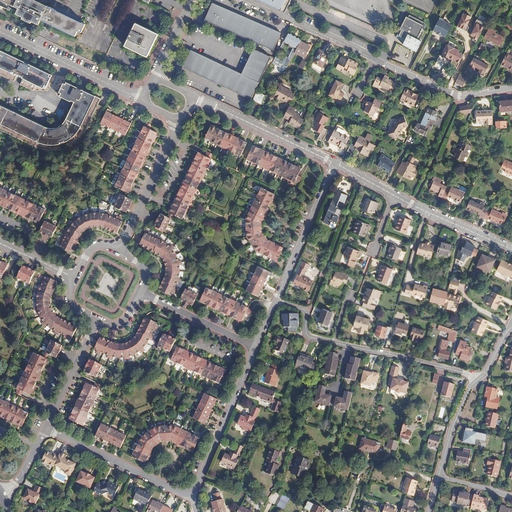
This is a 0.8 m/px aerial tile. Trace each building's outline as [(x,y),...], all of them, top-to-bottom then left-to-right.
[(0,0),(0,5),(9,10),(10,8),(12,9),(16,0),(0,0)] [(16,0),(12,9),(16,11),(15,13),(22,17),(21,18),(30,23),(31,21),(38,24),(40,19),(43,13),(41,12),(42,10),(44,11),(47,6),(35,0),(16,0)] [(258,0),(261,1),(262,0),(287,11),(288,9),(291,1),(290,1),(290,0),(258,0)] [(262,0),(261,1),(284,12),(287,11),(262,0)] [(213,1),(205,19),(273,49),(281,32),(213,1)] [(78,21),(47,6),(44,11),(40,19),(74,36),(77,31),(81,32),(85,24),(78,21)] [(469,26),(474,17),(464,12),(457,27),(468,32),(470,28),(469,26)] [(441,13),(434,26),(438,28),(443,31),(443,30),(444,29),(448,31),(449,29),(453,21),(446,16),(445,14),(441,13)] [(414,51),(415,52),(421,41),(418,40),(423,32),(420,31),(424,23),(413,18),(412,19),(407,16),(406,18),(405,17),(398,30),(400,31),(397,36),(401,38),(404,39),(402,45),(414,51)] [(487,24),(478,19),(475,24),(476,27),(471,36),(475,37),(473,40),(477,42),(487,24)] [(156,36),(157,33),(134,22),(133,25),(135,26),(133,30),(131,30),(123,45),(146,56),(154,40),(152,39),(154,35),(156,36)] [(490,28),(484,38),(490,41),(489,42),(494,45),(494,43),(500,46),(503,41),(499,39),(500,36),(495,33),(495,32),(490,28)] [(300,40),(288,34),(284,42),(289,45),(289,46),(293,49),(288,58),(286,57),(284,59),(277,55),(275,54),(274,58),(272,60),(274,61),(286,67),(294,52),(299,41),(300,40)] [(284,42),(283,41),(275,54),(277,55),(284,42)] [(309,46),(299,41),(294,52),(303,57),(309,46)] [(456,68),(463,54),(446,45),(440,55),(448,59),(451,60),(449,65),(456,68)] [(0,73),(15,80),(19,73),(22,74),(25,76),(21,83),(34,90),(38,83),(47,87),(54,74),(33,64),(28,62),(25,60),(0,47),(0,73)] [(193,50),(185,68),(252,99),(271,57),(253,48),(242,73),(193,50)] [(328,54),(319,50),(312,62),(321,67),(328,54)] [(511,57),(506,54),(500,65),(511,71),(511,57)] [(344,59),(340,57),(335,68),(341,71),(343,67),(347,69),(346,72),(353,75),(356,69),(355,68),(357,64),(347,60),(346,62),(344,61),(344,59)] [(485,73),(488,66),(473,59),(470,65),(469,65),(468,68),(473,71),(474,68),(479,70),(477,73),(483,76),(484,73),(485,73)] [(465,79),(458,76),(454,83),(462,87),(465,79)] [(380,80),(375,77),(370,87),(376,89),(377,87),(386,91),(387,89),(391,91),(395,85),(391,83),(391,82),(386,80),(382,77),(380,80)] [(0,129),(40,148),(44,150),(48,151),(52,151),(56,151),(60,151),(63,150),(67,149),(70,147),(73,145),(77,142),(82,138),(84,134),(86,131),(103,97),(86,89),(82,88),(78,86),(66,80),(59,93),(75,100),(76,101),(75,103),(66,121),(64,124),(62,125),(60,127),(58,127),(55,128),(52,128),(49,127),(45,126),(0,104),(0,129)] [(339,92),(343,84),(335,80),(328,95),(335,99),(336,98),(340,100),(343,94),(339,92)] [(278,86),(276,85),(269,98),(272,99),(273,97),(274,96),(273,96),(278,86)] [(290,93),(278,86),(273,96),(274,96),(273,97),(277,99),(277,98),(279,99),(285,102),(286,101),(290,103),(294,96),(290,94),(290,93)] [(409,90),(404,88),(400,99),(414,104),(417,96),(412,94),(413,92),(409,91),(409,90)] [(264,95),(256,91),(251,100),(259,104),(264,95)] [(371,104),(367,102),(362,112),(372,117),(374,112),(376,113),(381,102),(374,98),(371,104)] [(511,100),(499,102),(500,112),(511,110),(511,105),(511,104),(511,100)] [(476,101),(466,103),(462,111),(470,114),(476,101)] [(293,108),(288,106),(282,117),(287,120),(288,119),(290,120),(289,121),(288,123),(294,127),(298,118),(299,116),(294,113),(294,112),(293,108)] [(438,113),(427,108),(420,125),(418,124),(415,131),(426,135),(429,128),(428,128),(430,124),(433,125),(438,113)] [(110,111),(107,109),(100,124),(109,128),(114,116),(110,114),(109,114),(110,111)] [(492,110),(476,112),(477,122),(485,121),(485,125),(492,124),(492,121),(493,120),(493,115),(492,110)] [(313,119),(316,121),(311,129),(319,133),(316,140),(321,142),(327,130),(323,127),(324,124),(322,123),(324,120),(326,121),(328,116),(317,111),(315,115),(313,119)] [(117,118),(114,116),(109,128),(117,132),(122,120),(124,117),(120,116),(119,118),(117,118)] [(303,120),(298,118),(294,127),(298,129),(303,120)] [(391,127),(389,127),(385,135),(395,140),(397,135),(398,136),(402,129),(407,127),(404,118),(394,121),(391,127)] [(124,121),(122,120),(117,132),(125,136),(132,121),(129,120),(127,123),(124,121)] [(146,134),(151,136),(155,138),(156,137),(157,134),(155,133),(156,131),(154,130),(150,128),(143,124),(142,128),(139,129),(138,130),(146,134)] [(213,127),(210,125),(203,139),(209,142),(215,130),(216,127),(214,125),(213,127)] [(220,128),(216,127),(215,130),(209,142),(215,144),(221,130),(219,129),(220,128)] [(143,140),(148,142),(150,144),(151,142),(153,143),(154,140),(155,138),(151,136),(146,134),(138,130),(138,131),(139,134),(137,137),(143,140)] [(228,132),(226,131),(225,132),(221,130),(215,144),(219,146),(219,148),(221,149),(228,132)] [(330,137),(332,138),(330,143),(334,145),(335,143),(339,144),(338,147),(343,149),(349,138),(334,130),(330,137)] [(231,133),(228,132),(221,149),(222,149),(224,149),(227,150),(234,136),(230,135),(231,133)] [(237,138),(234,136),(227,150),(231,152),(231,154),(233,154),(241,138),(238,136),(237,138)] [(363,138),(358,136),(353,145),(350,144),(346,151),(351,154),(354,150),(355,147),(360,149),(359,153),(366,156),(369,149),(372,150),(374,146),(368,143),(369,139),(364,137),(363,138)] [(150,144),(148,142),(143,140),(137,137),(136,140),(133,141),(132,142),(140,146),(144,148),(149,151),(151,147),(151,146),(149,145),(150,144)] [(243,139),(241,138),(233,154),(234,155),(236,154),(241,157),(241,156),(240,155),(244,147),(246,142),(243,141),(243,139)] [(137,152),(141,154),(144,156),(145,154),(147,155),(148,154),(149,151),(144,148),(140,146),(132,142),(132,143),(133,146),(131,149),(137,152)] [(454,147),(452,152),(455,154),(454,158),(462,162),(465,157),(466,157),(468,153),(469,154),(471,151),(469,150),(471,147),(462,142),(459,149),(454,147)] [(254,146),(252,145),(245,158),(245,159),(249,160),(250,162),(251,163),(259,146),(255,145),(254,146)] [(264,149),(259,146),(251,163),(253,164),(254,163),(258,165),(264,151),(263,150),(264,149)] [(134,158),(138,160),(143,163),(145,159),(145,158),(144,157),(144,156),(141,154),(137,152),(131,149),(130,152),(127,153),(126,155),(134,158)] [(428,150),(424,149),(422,153),(432,157),(434,153),(432,152),(428,150)] [(266,151),(264,151),(258,165),(261,166),(262,168),(263,169),(271,152),(267,150),(266,151)] [(193,154),(192,157),(208,165),(209,163),(207,161),(209,158),(195,152),(195,154),(193,153),(193,154)] [(276,154),(271,152),(263,169),(264,169),(266,168),(270,170),(276,157),(275,156),(276,154)] [(143,163),(138,160),(134,158),(126,155),(127,158),(125,161),(131,164),(135,166),(139,168),(140,166),(141,167),(142,166),(143,163)] [(379,160),(376,166),(381,169),(382,168),(385,169),(384,171),(389,174),(394,164),(388,161),(389,160),(380,155),(378,159),(379,160)] [(278,157),(276,157),(270,170),(273,172),(274,174),(275,174),(283,158),(279,156),(278,157)] [(190,161),(191,162),(190,163),(203,170),(205,167),(207,166),(208,165),(192,157),(190,160),(190,161)] [(288,160),(283,158),(275,174),(277,175),(278,174),(282,176),(289,163),(287,162),(288,160)] [(402,161),(395,173),(400,175),(402,173),(405,174),(403,177),(409,180),(411,176),(414,177),(417,172),(414,170),(416,167),(411,164),(412,162),(408,160),(406,163),(402,161)] [(127,170),(132,172),(137,175),(138,174),(138,173),(140,170),(138,169),(139,168),(135,166),(131,164),(125,161),(124,164),(121,165),(121,166),(127,170)] [(290,163),(289,163),(282,176),(285,177),(286,180),(287,180),(295,164),(291,162),(290,163)] [(500,169),(504,171),(503,173),(511,177),(511,165),(503,162),(500,169)] [(188,166),(186,169),(202,177),(203,175),(202,173),(203,170),(190,163),(190,165),(188,165),(188,166)] [(300,166),(295,164),(287,180),(289,181),(290,180),(295,182),(298,176),(297,176),(300,168),(299,168),(300,166)] [(120,167),(122,169),(120,173),(124,175),(129,177),(133,180),(134,177),(136,178),(136,176),(137,175),(132,172),(127,170),(121,166),(120,167)] [(185,172),(184,173),(185,174),(185,176),(198,182),(199,179),(202,178),(202,177),(186,169),(185,172)] [(121,182),(125,184),(132,187),(133,183),(134,182),(132,181),(133,180),(129,177),(124,175),(120,173),(118,176),(116,177),(115,179),(121,182)] [(182,178),(180,181),(197,189),(197,187),(196,185),(198,182),(185,176),(184,177),(182,177),(182,178)] [(430,182),(431,182),(427,191),(432,193),(433,191),(438,193),(437,197),(441,199),(445,191),(446,187),(439,184),(440,180),(432,176),(430,182)] [(114,179),(115,182),(114,185),(127,192),(128,190),(130,190),(131,188),(132,187),(125,184),(121,182),(115,179),(114,179)] [(178,186),(180,187),(179,188),(192,194),(193,191),(196,190),(197,189),(180,181),(179,185),(178,186)] [(257,191),(256,193),(272,201),(274,196),(273,195),(274,193),(261,187),(259,191),(257,191)] [(176,189),(175,193),(191,201),(192,199),(191,197),(192,194),(179,188),(178,190),(177,189),(176,189)] [(449,193),(445,191),(441,199),(445,201),(447,198),(460,203),(464,193),(451,188),(449,193)] [(6,190),(3,189),(0,194),(0,205),(2,206),(10,190),(8,189),(6,190)] [(11,191),(10,190),(2,206),(6,208),(7,207),(8,208),(15,195),(12,193),(11,191)] [(340,207),(343,208),(348,196),(336,191),(333,198),(338,201),(342,202),(340,207)] [(120,193),(117,199),(114,206),(117,207),(122,210),(126,212),(127,210),(129,206),(131,202),(132,200),(120,193)] [(173,198),(174,199),(173,200),(186,206),(188,203),(190,202),(191,201),(175,193),(173,197),(173,198)] [(255,195),(256,196),(255,200),(268,206),(269,204),(270,204),(272,201),(256,193),(255,195)] [(18,196),(15,195),(8,208),(10,208),(9,210),(14,212),(21,196),(20,195),(18,196)] [(23,196),(21,196),(14,212),(18,214),(19,213),(20,213),(27,200),(23,199),(23,196)] [(330,209),(329,208),(323,222),(329,224),(338,201),(333,198),(330,206),(331,207),(330,209)] [(378,204),(366,199),(362,210),(372,214),(373,209),(374,206),(377,207),(378,204)] [(30,202),(27,200),(20,213),(22,214),(21,216),(26,218),(34,201),(32,200),(30,202)] [(173,202),(171,201),(170,202),(169,205),(185,213),(186,211),(185,208),(186,206),(173,200),(173,202)] [(251,203),(250,205),(266,213),(268,209),(266,208),(268,206),(255,200),(253,202),(251,203)] [(35,202),(34,201),(26,218),(30,220),(31,219),(32,219),(39,206),(36,205),(35,202)] [(342,202),(338,201),(329,224),(330,224),(331,222),(336,224),(343,208),(340,207),(342,202)] [(479,205),(469,201),(465,211),(470,214),(471,212),(474,213),(480,216),(479,217),(483,219),(487,211),(487,210),(483,208),(484,205),(480,203),(479,205)] [(167,209),(169,210),(168,212),(172,214),(180,218),(182,215),(184,214),(185,213),(169,205),(168,208),(167,209)] [(251,208),(249,211),(262,218),(263,216),(264,217),(266,213),(250,205),(250,206),(251,208)] [(45,209),(39,206),(32,219),(34,220),(33,222),(38,224),(45,209)] [(73,218),(71,220),(73,222),(69,227),(68,230),(66,229),(65,232),(63,234),(65,235),(64,237),(63,239),(61,238),(60,240),(59,243),(61,244),(60,246),(66,249),(71,252),(72,250),(73,251),(75,247),(77,243),(81,234),(84,230),(85,229),(90,227),(98,226),(99,226),(104,227),(108,229),(111,231),(115,233),(116,231),(117,232),(119,227),(122,221),(120,219),(121,217),(119,216),(117,215),(115,217),(113,216),(110,214),(111,212),(108,210),(105,210),(104,213),(99,212),(93,212),(92,210),(90,210),(89,210),(86,211),(87,213),(82,215),(77,218),(76,216),(73,218)] [(159,214),(157,220),(154,224),(154,226),(158,228),(162,230),(165,231),(167,225),(170,219),(166,216),(168,212),(164,210),(161,214),(160,213),(159,214)] [(490,212),(487,211),(483,219),(487,221),(487,219),(497,224),(498,222),(503,224),(507,215),(503,213),(501,214),(492,210),(490,212)] [(247,216),(245,217),(244,219),(260,222),(262,218),(249,211),(247,216)] [(398,223),(397,223),(395,228),(406,232),(410,219),(401,216),(400,215),(398,219),(400,219),(398,223)] [(244,221),(246,222),(246,228),(260,227),(260,222),(244,219),(244,221)] [(51,223),(45,220),(39,231),(46,234),(52,237),(52,236),(54,232),(56,227),(57,226),(51,223)] [(354,224),(355,224),(352,232),(364,237),(366,232),(364,231),(366,228),(367,229),(368,229),(369,225),(355,220),(354,224)] [(260,227),(246,228),(247,232),(245,234),(246,237),(261,231),(260,227)] [(162,258),(164,261),(165,263),(165,266),(166,269),(166,271),(165,275),(165,277),(163,280),(161,284),(159,288),(160,288),(160,290),(165,292),(170,295),(172,292),(175,293),(176,291),(177,289),(174,288),(175,285),(177,282),(179,283),(181,281),(181,277),(179,277),(180,271),(179,265),(182,264),(182,262),(181,259),(178,259),(177,255),(174,249),(175,248),(174,246),(174,245),(171,244),(170,245),(165,242),(162,240),(162,238),(160,237),(158,236),(157,238),(155,237),(153,236),(153,233),(152,233),(149,231),(148,233),(145,232),(143,238),(140,243),(142,244),(141,246),(146,248),(148,249),(151,250),(156,253),(157,254),(162,258)] [(261,231),(246,237),(247,239),(249,240),(251,243),(263,235),(261,231)] [(265,240),(263,235),(251,243),(254,249),(253,251),(254,253),(265,240)] [(270,242),(265,240),(254,253),(256,254),(258,253),(264,256),(270,242)] [(273,244),(270,242),(264,256),(267,257),(274,243),(273,244)] [(453,246),(440,242),(437,252),(450,256),(453,246)] [(460,251),(458,251),(456,258),(459,260),(463,253),(466,254),(468,251),(472,253),(471,256),(479,259),(482,253),(478,251),(478,250),(474,248),(474,246),(466,242),(463,248),(462,247),(460,251)] [(276,244),(274,243),(267,257),(269,258),(276,244)] [(424,244),(419,243),(416,253),(431,257),(434,245),(429,243),(429,244),(425,243),(424,244)] [(280,246),(276,244),(269,258),(276,261),(279,256),(282,248),(280,247),(280,246)] [(390,248),(391,249),(390,252),(388,257),(398,261),(402,249),(392,245),(390,248)] [(359,252),(347,247),(344,256),(346,258),(350,260),(348,265),(354,267),(356,262),(355,262),(354,261),(356,257),(357,258),(359,252)] [(496,260),(483,254),(477,267),(490,273),(496,260)] [(511,279),(511,265),(501,260),(496,271),(501,273),(501,274),(501,275),(505,277),(506,276),(507,275),(511,277),(510,279),(511,279)] [(298,274),(294,283),(305,287),(304,288),(310,290),(314,280),(308,278),(303,276),(306,269),(307,270),(310,263),(303,261),(298,274)] [(28,268),(22,265),(16,278),(22,280),(28,283),(30,280),(32,276),(34,271),(28,268)] [(380,274),(377,280),(387,284),(392,269),(382,265),(380,269),(382,270),(380,274)] [(272,273),(257,266),(253,274),(265,280),(267,275),(271,276),(272,273)] [(332,276),(333,277),(332,279),(330,279),(328,285),(339,289),(341,283),(340,282),(341,280),(345,282),(348,275),(334,270),(332,276)] [(265,280),(253,274),(250,282),(261,288),(264,290),(266,286),(262,285),(265,280)] [(35,311),(37,311),(39,316),(42,321),(40,322),(42,325),(44,327),(46,325),(50,328),(51,328),(54,330),(53,332),(55,333),(58,335),(59,332),(61,333),(63,334),(62,337),(64,338),(67,339),(68,337),(71,338),(74,332),(76,327),(74,326),(75,325),(72,323),(68,321),(61,318),(58,317),(56,315),(54,313),(52,310),(51,307),(49,302),(50,296),(51,295),(52,291),(54,288),(56,283),(55,282),(56,281),(51,278),(45,276),(44,278),(41,277),(40,279),(39,281),(42,283),(40,285),(39,288),(36,287),(35,290),(34,293),(37,293),(36,299),(36,305),(34,306),(34,309),(35,311)] [(459,283),(450,280),(448,287),(457,290),(459,283)] [(261,288),(250,282),(246,290),(260,298),(262,295),(258,293),(261,288)] [(413,287),(407,285),(405,293),(415,296),(415,295),(424,298),(427,287),(423,286),(423,287),(414,285),(413,287)] [(213,290),(206,287),(199,302),(204,304),(205,302),(206,303),(213,290)] [(185,290),(183,295),(180,299),(183,301),(189,304),(192,305),(198,294),(192,291),(186,288),(185,290)] [(366,294),(364,294),(361,302),(363,302),(362,306),(374,310),(376,306),(373,305),(375,300),(374,299),(375,297),(376,298),(379,298),(381,292),(373,289),(372,290),(366,288),(365,292),(367,293),(366,294)] [(447,293),(433,289),(429,301),(444,305),(447,293)] [(217,292),(213,290),(206,303),(209,304),(208,306),(212,307),(220,291),(218,291),(217,292)] [(221,292),(220,291),(212,307),(217,310),(218,308),(219,309),(225,296),(222,294),(221,292)] [(502,296),(489,291),(483,305),(493,310),(495,305),(497,305),(499,301),(502,296)] [(455,296),(447,293),(444,305),(443,307),(449,309),(450,305),(457,307),(458,302),(460,302),(461,296),(456,294),(455,296)] [(228,297),(225,296),(219,309),(220,310),(220,311),(224,313),(231,297),(230,296),(228,297)] [(233,298),(231,297),(224,313),(229,315),(229,314),(230,314),(236,301),(234,300),(233,298)] [(242,304),(236,301),(230,314),(232,315),(232,317),(235,319),(242,304)] [(249,307),(242,304),(235,319),(241,321),(241,320),(243,320),(246,313),(249,307)] [(320,316),(318,322),(326,325),(332,312),(323,309),(322,310),(323,310),(320,316)] [(249,314),(246,313),(243,320),(242,322),(244,322),(247,324),(249,325),(256,311),(254,310),(253,310),(251,313),(250,314),(249,314)] [(296,313),(291,313),(289,313),(289,314),(280,314),(280,319),(283,319),(283,322),(282,322),(282,327),(285,327),(286,327),(286,333),(289,332),(293,332),(293,331),(295,331),(295,326),(294,326),(294,321),(296,321),(296,313)] [(369,319),(356,316),(353,327),(358,328),(357,332),(363,334),(364,329),(367,330),(368,325),(369,319)] [(101,338),(100,338),(98,342),(94,349),(97,350),(96,352),(98,354),(100,355),(102,352),(104,353),(107,355),(106,357),(109,359),(112,359),(112,357),(118,358),(124,357),(125,360),(128,359),(130,358),(130,356),(134,354),(140,351),(141,353),(143,351),(145,349),(144,347),(147,342),(149,339),(151,340),(152,337),(153,335),(151,334),(152,332),(153,330),(155,331),(156,329),(158,326),(155,325),(157,323),(153,321),(147,318),(145,317),(144,319),(143,318),(141,323),(139,327),(136,334),(133,338),(131,339),(128,342),(124,343),(120,344),(116,343),(112,342),(105,339),(102,337),(101,338)] [(409,325),(397,322),(395,332),(406,335),(409,325)] [(472,327),(472,326),(469,332),(480,336),(482,331),(483,331),(485,326),(474,322),(472,327)] [(386,328),(377,326),(374,334),(383,337),(386,328)] [(424,331),(412,327),(408,339),(414,341),(415,338),(421,340),(424,331)] [(447,332),(450,333),(449,336),(456,339),(457,332),(448,328),(447,332)] [(480,336),(469,332),(468,336),(478,340),(480,336)] [(161,338),(159,342),(157,346),(163,349),(170,352),(175,340),(174,339),(169,337),(165,335),(163,334),(161,338)] [(274,341),(277,343),(274,350),(283,354),(289,341),(286,340),(281,338),(276,336),(274,341)] [(50,339),(47,345),(44,352),(44,351),(41,356),(46,358),(47,356),(48,354),(55,357),(56,354),(60,347),(61,344),(57,342),(52,340),(50,339)] [(437,352),(439,353),(438,356),(448,359),(450,352),(445,351),(448,341),(440,339),(437,352)] [(466,343),(455,339),(452,354),(461,357),(460,359),(468,361),(469,358),(470,358),(471,351),(471,348),(468,347),(468,345),(465,344),(466,343)] [(179,346),(177,346),(171,359),(174,360),(175,363),(176,364),(184,347),(180,345),(179,346)] [(189,349),(184,347),(176,364),(177,364),(180,363),(183,365),(189,351),(188,351),(189,349)] [(191,352),(189,351),(183,365),(186,366),(187,369),(188,369),(196,353),(192,351),(191,352)] [(338,353),(330,351),(329,355),(328,355),(324,373),(334,375),(336,367),(335,367),(335,365),(337,365),(338,360),(337,360),(338,353)] [(24,368),(23,369),(23,371),(23,373),(22,376),(20,379),(18,380),(17,381),(17,382),(18,385),(16,388),(17,389),(16,392),(16,393),(21,395),(22,394),(23,391),(30,395),(31,392),(32,392),(34,389),(35,386),(34,386),(35,383),(37,379),(38,380),(40,377),(41,374),(40,374),(41,371),(43,368),(44,368),(45,366),(46,363),(45,362),(47,359),(46,358),(41,356),(33,352),(31,356),(29,356),(29,358),(28,359),(29,361),(27,364),(26,367),(24,368)] [(201,355),(196,353),(188,369),(189,370),(191,369),(195,370),(201,357),(200,356),(201,355)] [(315,359),(300,354),(296,364),(300,365),(299,368),(312,372),(314,366),(312,365),(313,363),(315,359)] [(203,358),(201,357),(195,370),(199,372),(199,374),(200,375),(208,359),(204,356),(203,358)] [(354,380),(359,358),(350,356),(348,363),(347,363),(346,367),(347,367),(347,370),(345,370),(344,377),(354,380)] [(89,361),(87,365),(85,368),(84,371),(96,377),(99,371),(102,365),(98,363),(93,361),(90,359),(89,361)] [(213,361),(208,359),(200,375),(201,375),(203,374),(207,376),(213,363),(212,362),(213,361)] [(215,364),(213,363),(207,376),(211,378),(211,380),(212,380),(220,364),(216,362),(215,364)] [(225,367),(220,364),(212,380),(214,381),(216,380),(219,382),(222,376),(225,369),(224,368),(225,367)] [(270,368),(269,368),(263,382),(274,386),(275,383),(274,383),(280,368),(272,364),(270,368)] [(398,367),(391,365),(389,375),(390,375),(387,385),(390,386),(389,389),(394,390),(395,392),(399,393),(400,392),(405,393),(408,382),(403,381),(403,380),(398,379),(398,380),(394,379),(394,376),(396,376),(398,367)] [(375,378),(364,376),(362,385),(373,387),(375,378)] [(449,385),(446,385),(444,394),(453,397),(455,389),(456,389),(457,383),(450,381),(449,385)] [(83,385),(82,388),(91,392),(98,396),(99,394),(98,392),(102,385),(95,382),(94,384),(93,386),(86,383),(86,384),(84,383),(83,385)] [(273,392),(251,383),(247,393),(259,397),(260,396),(263,397),(262,398),(263,401),(269,403),(271,403),(268,411),(276,414),(280,403),(270,400),(273,392)] [(329,405),(331,395),(324,393),(326,386),(319,384),(318,388),(317,388),(314,401),(329,405)] [(498,390),(487,387),(485,396),(488,397),(490,398),(495,399),(498,390)] [(80,392),(82,393),(81,395),(94,401),(96,398),(98,397),(98,396),(91,392),(82,388),(80,391),(80,392)] [(352,392),(344,390),(342,398),(336,396),(333,406),(348,409),(352,392)] [(203,392),(199,400),(211,405),(213,401),(216,403),(218,399),(203,392)] [(0,416),(3,418),(8,420),(9,418),(10,419),(12,420),(11,422),(15,424),(19,425),(20,424),(22,425),(29,411),(23,408),(16,405),(13,404),(13,402),(11,401),(10,400),(8,401),(5,400),(2,398),(2,396),(0,395),(0,416)] [(78,396),(76,400),(92,408),(93,407),(92,405),(94,401),(81,395),(80,397),(78,396)] [(495,399),(490,398),(488,397),(486,408),(497,410),(499,401),(495,400),(495,399)] [(76,405),(75,407),(88,413),(90,410),(92,410),(92,408),(76,400),(75,402),(74,404),(76,405)] [(211,405),(199,400),(195,408),(207,414),(210,416),(212,413),(208,411),(211,405)] [(239,414),(235,423),(240,425),(241,428),(248,431),(258,409),(251,406),(247,415),(248,415),(247,418),(243,416),(239,414)] [(72,409),(70,412),(87,420),(87,419),(86,418),(88,413),(75,407),(74,408),(73,407),(72,409)] [(207,414),(195,408),(191,417),(200,421),(203,423),(206,424),(207,421),(204,419),(207,414)] [(68,417),(70,418),(69,419),(82,425),(84,422),(86,421),(87,420),(70,412),(69,415),(68,417)] [(498,414),(489,412),(488,418),(486,418),(485,426),(495,428),(498,414)] [(109,428),(101,424),(94,438),(97,440),(99,437),(104,439),(109,428)] [(170,426),(165,427),(165,441),(170,441),(173,425),(171,425),(170,426)] [(175,426),(173,425),(170,441),(174,443),(181,430),(176,428),(175,426)] [(407,426),(402,425),(399,438),(408,440),(410,433),(407,432),(407,431),(406,430),(407,426)] [(153,430),(149,432),(157,444),(161,442),(156,426),(153,428),(153,430)] [(158,426),(156,426),(161,442),(165,441),(165,427),(160,427),(158,426)] [(117,432),(109,428),(104,439),(102,442),(105,444),(107,441),(112,443),(117,432)] [(184,431),(181,430),(174,443),(176,444),(175,445),(180,447),(187,431),(186,431),(184,431)] [(189,433),(187,431),(180,447),(184,449),(185,448),(186,449),(187,448),(193,436),(190,434),(189,433)] [(142,434),(140,435),(153,446),(157,444),(149,432),(144,435),(142,434)] [(125,436),(119,433),(113,444),(117,446),(115,449),(118,451),(125,436)] [(475,435),(466,433),(463,448),(464,448),(469,449),(473,450),(475,435)] [(440,437),(429,434),(427,444),(437,447),(440,437)] [(140,440),(137,444),(151,450),(152,447),(153,446),(140,435),(139,438),(140,440)] [(198,439),(193,436),(187,448),(188,450),(187,451),(191,453),(196,444),(198,439)] [(398,441),(388,439),(387,443),(390,444),(389,448),(396,450),(398,441)] [(369,442),(362,440),(359,449),(376,454),(378,447),(374,446),(375,443),(372,442),(372,441),(370,440),(369,442)] [(137,444),(135,450),(149,457),(151,453),(150,452),(151,450),(137,444)] [(228,455),(224,453),(220,461),(224,463),(225,465),(233,469),(243,447),(236,444),(232,453),(233,454),(232,457),(228,455)] [(265,460),(268,461),(264,473),(273,476),(277,465),(273,463),(274,461),(275,461),(278,452),(269,449),(265,460)] [(149,457),(135,450),(131,456),(144,463),(145,461),(147,461),(149,457)] [(47,463),(53,466),(54,465),(54,464),(58,456),(53,453),(52,454),(50,453),(46,451),(41,461),(42,461),(42,462),(42,463),(45,464),(46,464),(47,463)] [(463,452),(458,451),(457,462),(464,463),(464,465),(465,465),(468,453),(463,452)] [(70,476),(76,464),(65,458),(66,455),(60,452),(58,456),(54,464),(54,465),(65,470),(64,473),(70,476)] [(310,462),(297,457),(291,472),(302,476),(304,470),(307,471),(310,462)] [(487,464),(489,465),(487,474),(496,477),(500,461),(489,458),(488,459),(487,464)] [(89,488),(94,478),(90,475),(85,473),(80,471),(76,481),(89,488)] [(402,487),(403,488),(401,492),(406,494),(412,496),(414,492),(412,491),(414,487),(416,482),(412,480),(411,482),(405,480),(402,487)] [(106,492),(113,496),(118,486),(108,482),(107,484),(102,485),(101,482),(96,483),(92,491),(99,494),(106,492)] [(39,495),(43,488),(36,485),(33,491),(33,492),(31,491),(32,490),(28,488),(23,497),(27,499),(27,500),(31,502),(31,501),(35,503),(39,495)] [(144,493),(138,490),(133,499),(139,502),(140,504),(146,492),(144,493)] [(147,493),(146,492),(140,504),(141,505),(143,504),(146,506),(148,501),(151,496),(148,495),(147,493)] [(465,494),(455,492),(453,502),(458,503),(458,504),(468,507),(468,506),(472,507),(474,497),(471,496),(471,495),(465,493),(465,494)] [(212,503),(213,508),(214,511),(226,511),(223,500),(221,500),(219,493),(213,495),(215,502),(212,503)] [(289,497),(282,494),(279,499),(286,503),(289,497)] [(474,497),(472,507),(471,508),(481,510),(481,509),(486,510),(489,501),(480,498),(480,497),(475,495),(474,497)] [(413,502),(404,499),(402,505),(411,508),(413,502)] [(152,501),(151,502),(147,510),(147,511),(149,511),(159,511),(163,505),(159,503),(158,504),(152,501)] [(307,502),(304,509),(309,511),(321,511),(323,510),(307,502)]
